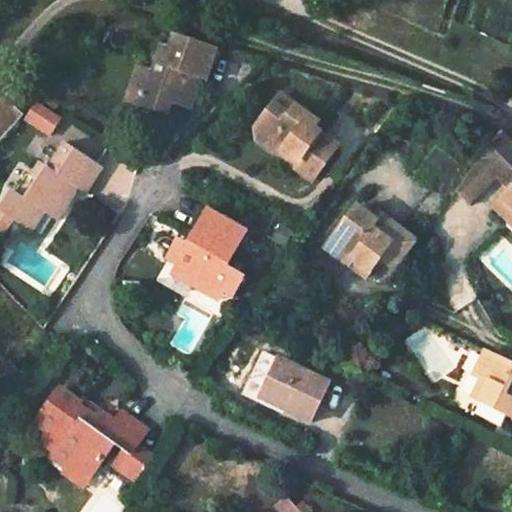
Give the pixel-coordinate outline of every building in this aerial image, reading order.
[(162,38),(153,62),(137,57),(130,77),(146,83),(143,94),(162,102),(168,90),(172,81),(177,83),(176,86),(179,88),(190,91),(199,67),(202,69),(212,43),(174,28),(170,39),(162,38)] [(168,90),(177,94),(179,88),(176,86),(177,83),(172,81),(168,90)] [(275,104),(287,113),(295,103),(281,94),(275,104)] [(0,140),(21,116),(0,98),(0,140)] [(319,119),(295,103),(287,113),(275,104),(259,126),(261,143),(278,155),(288,152),(299,160),(296,166),(314,178),(338,145),(312,128),(319,119)] [(511,151),(495,136),(453,192),(467,206),(497,174),(511,188),(492,209),(507,223),(511,217),(511,151)] [(54,194),(62,184),(70,191),(78,198),(98,174),(65,145),(47,167),(43,164),(33,174),(28,169),(14,185),(9,181),(0,192),(0,210),(20,227),(34,210),(44,218),(61,200),(54,194)] [(61,200),(70,191),(62,184),(54,194),(61,200)] [(415,243),(378,217),(374,222),(353,209),(331,239),(353,255),(347,262),(366,274),(378,259),(394,270),(415,243)] [(192,288),(202,293),(210,289),(214,281),(228,289),(236,293),(245,276),(229,265),(247,231),(232,223),(212,211),(198,239),(205,243),(201,251),(184,241),(173,261),(182,266),(196,273),(192,280),(192,288)] [(326,247),(347,262),(353,255),(331,239),(326,247)] [(182,266),(176,279),(192,288),(192,280),(196,273),(182,266)] [(202,293),(221,304),(228,289),(214,281),(210,289),(202,293)] [(490,386),(480,404),(511,420),(511,366),(487,353),(473,377),(481,381),(490,386)] [(262,397),(312,420),(329,385),(280,360),(262,397)] [(27,387),(0,364),(0,394),(12,405),(27,387)] [(481,381),(471,399),(480,404),(490,386),(481,381)] [(102,462),(108,449),(122,456),(145,467),(153,453),(137,443),(144,430),(117,413),(111,421),(102,417),(91,420),(81,413),(85,406),(74,400),(69,407),(48,396),(34,421),(51,430),(46,438),(44,441),(60,449),(56,457),(52,464),(61,468),(67,456),(84,464),(79,473),(97,484),(107,466),(102,462)] [(30,429),(46,438),(51,430),(34,421),(30,429)] [(40,448),(56,457),(60,449),(44,441),(40,448)] [(61,468),(77,477),(79,473),(84,464),(67,456),(61,468)] [(133,488),(145,467),(122,456),(111,476),(133,488)] [(74,482),(93,493),(97,484),(79,473),(77,477),(74,482)]
